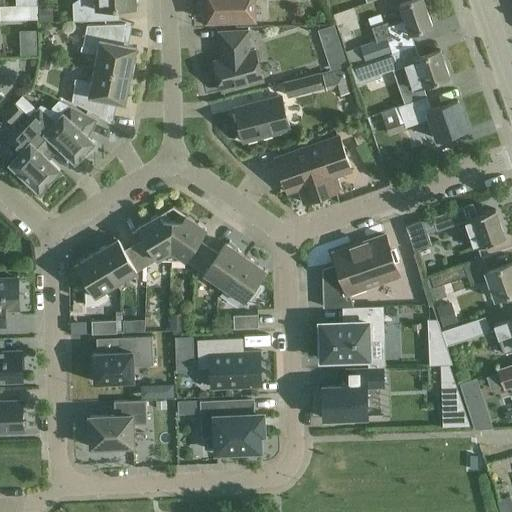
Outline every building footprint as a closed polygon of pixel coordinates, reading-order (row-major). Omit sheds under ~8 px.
[(74,21),(101,20),(121,20),(121,8),(137,7),(136,0),(77,0),(73,3),(74,21)] [(255,0),(206,0),(208,21),(256,19),(255,0)] [(417,42),(414,33),(433,26),(423,0),(412,0),(398,5),(404,22),(390,26),(389,22),(373,28),(378,41),(346,52),(351,67),(375,59),(389,54),(388,52),(417,42)] [(0,14),(0,20),(32,19),(40,19),(39,5),(38,5),(32,5),(17,6),(0,6),(0,14)] [(96,68),(134,76),(137,59),(134,58),(136,48),(122,45),(126,24),(87,25),(83,50),(99,54),(96,68)] [(334,25),(320,29),(325,46),(339,41),(334,25)] [(349,28),(340,31),(344,43),(353,40),(349,28)] [(223,91),(242,86),(263,80),(256,51),(250,52),(249,31),(220,32),(221,60),(215,61),(223,91)] [(450,77),(441,50),(422,57),(418,44),(389,54),(375,59),(379,71),(393,67),(395,71),(405,67),(413,90),(450,77)] [(50,70),(55,49),(44,47),(40,68),(50,70)] [(130,93),(134,76),(96,68),(94,83),(77,80),(72,102),(107,119),(111,100),(125,102),(127,92),(130,93)] [(347,68),(323,74),(327,90),(336,88),(337,94),(353,90),(347,68)] [(289,96),(323,87),(319,74),(286,83),(289,96)] [(389,133),(406,127),(430,119),(437,139),(468,129),(458,100),(432,109),(427,94),(382,110),(389,133)] [(97,118),(79,110),(71,106),(55,123),(40,109),(39,109),(24,95),(17,103),(32,117),(31,119),(54,141),(76,161),(95,142),(88,136),(97,118)] [(244,142),(264,137),(291,129),(282,96),(235,108),(244,142)] [(14,124),(25,113),(15,104),(5,115),(14,124)] [(43,153),(54,141),(31,119),(10,140),(22,152),(11,163),(40,191),(61,170),(43,153)] [(288,193),(300,189),(305,203),(338,191),(334,177),(352,171),(345,152),(341,141),(305,154),(303,148),(276,158),(288,193)] [(472,249),(487,244),(506,238),(496,209),(478,216),(473,203),(433,217),(437,229),(462,220),(472,249)] [(172,260),(173,221),(174,206),(139,227),(146,238),(135,244),(148,265),(158,260),(172,260)] [(186,261),(195,267),(209,247),(200,240),(207,229),(174,206),(173,221),(172,260),(186,261)] [(432,245),(424,220),(407,226),(415,251),(432,245)] [(355,252),(353,247),(333,254),(338,266),(325,270),(326,307),(346,307),(353,307),(348,293),(382,281),(381,276),(399,270),(386,235),(367,242),(369,247),(355,252)] [(98,251),(117,284),(148,265),(135,244),(125,250),(118,239),(98,251)] [(367,242),(353,247),(355,252),(369,247),(367,242)] [(209,247),(195,267),(225,287),(246,256),(227,243),(219,253),(209,247)] [(117,284),(98,251),(77,263),(90,286),(85,290),(86,305),(100,305),(110,299),(105,291),(117,284)] [(225,287),(245,301),(267,270),(246,256),(225,287)] [(511,263),(495,269),(484,273),(479,259),(447,271),(428,277),(433,290),(466,278),(468,285),(486,279),(493,300),(511,293),(511,263)] [(0,326),(1,327),(0,317),(6,311),(20,310),(19,278),(0,278),(0,326)] [(445,330),(460,325),(452,303),(438,307),(445,330)] [(322,356),(322,359),(370,358),(370,339),(384,339),(383,306),(345,307),(345,322),(321,323),(322,342),(319,342),(319,356),(322,356)] [(234,315),(235,328),(259,327),(259,314),(234,315)] [(486,317),(460,325),(445,330),(443,331),(448,345),(448,346),(491,332),(486,317)] [(131,319),(123,319),(124,332),(131,331),(131,319)] [(503,354),(511,350),(511,319),(506,322),(506,321),(493,325),(498,340),(503,354)] [(117,320),(92,321),(92,334),(117,333),(117,320)] [(90,335),(90,348),(118,347),(117,334),(90,335)] [(94,352),(96,382),(106,381),(107,384),(120,384),(120,381),(135,380),(134,365),(154,364),(153,336),(121,337),(122,351),(94,352)] [(191,337),(176,337),(176,350),(191,349),(191,337)] [(242,338),(198,340),(199,367),(211,366),(211,387),(261,385),(260,351),(243,352),(242,338)] [(448,345),(430,346),(430,361),(448,360),(448,346),(448,345)] [(0,379),(22,379),(22,365),(25,365),(24,353),(21,353),(21,350),(0,350),(0,379)] [(195,350),(174,351),(175,401),(195,400),(195,350)] [(500,372),(489,376),(493,388),(505,385),(506,388),(511,386),(511,364),(499,369),(500,372)] [(323,386),(324,418),(338,417),(338,421),(352,420),(352,417),(368,416),(367,389),(384,388),(384,368),(344,370),(344,385),(323,386)] [(478,375),(461,380),(475,421),(492,416),(478,375)] [(173,385),(157,385),(158,399),(173,398),(173,385)] [(149,419),(148,396),(116,397),(117,411),(92,412),(93,443),(108,443),(111,445),(119,445),(121,442),(136,442),(135,420),(149,419)] [(166,400),(156,401),(156,409),(166,408),(166,400)] [(202,402),(204,436),(216,435),(217,451),(222,451),(223,454),(240,454),(240,450),(261,449),(260,433),(264,433),(263,413),(253,414),(253,400),(202,402)] [(0,431),(24,430),(23,401),(0,401),(0,431)] [(464,402),(443,402),(444,421),(465,421),(464,402)] [(187,473),(213,472),(213,449),(199,450),(198,414),(176,414),(176,433),(187,433),(187,473)] [(25,434),(0,434),(0,449),(26,449),(25,434)] [(493,483),(511,480),(509,469),(491,472),(493,483)] [(511,511),(511,498),(511,496),(498,500),(502,511),(511,511)]
